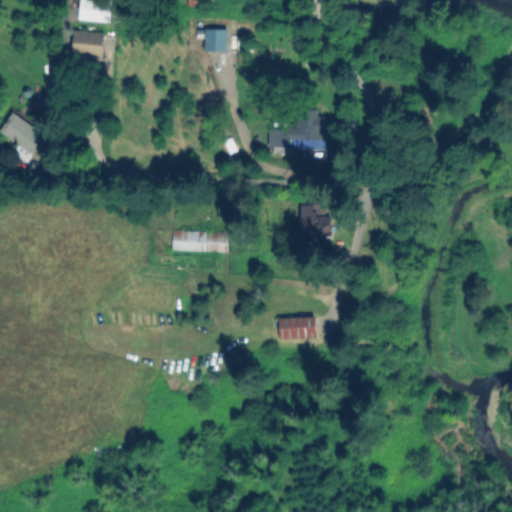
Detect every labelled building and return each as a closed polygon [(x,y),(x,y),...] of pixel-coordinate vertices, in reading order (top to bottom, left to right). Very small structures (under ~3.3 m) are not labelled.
[(110,0),(87,0),(77,0),(77,20),(110,20),(110,0)] [(69,52),(99,57),(104,33),(73,28),(69,52)] [(203,50),(225,50),(226,28),(195,28),(195,38),(203,38),(203,50)] [(325,115),(316,114),(316,109),(296,109),(296,128),(288,128),(288,148),(324,148),(325,115)] [(0,132),(16,143),(11,151),(26,161),(45,134),(11,111),(0,126),(0,132)] [(268,129),(269,151),(282,150),(281,143),(281,129),(268,129)] [(312,203),(299,204),(299,240),(329,240),(329,218),(313,218),(312,203)] [(170,249),(226,251),(226,231),(170,229),(170,249)] [(277,337),(315,336),(314,315),(276,316),(277,337)]
